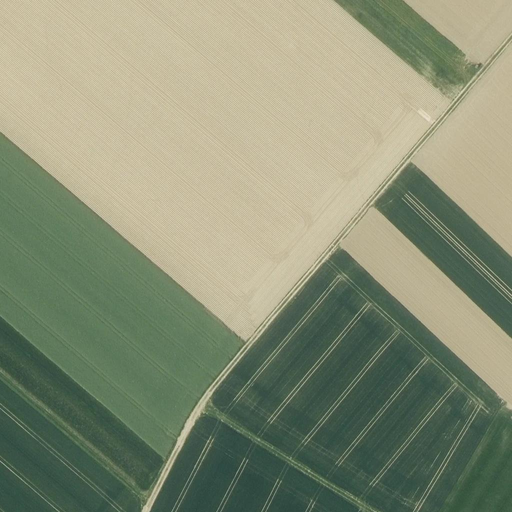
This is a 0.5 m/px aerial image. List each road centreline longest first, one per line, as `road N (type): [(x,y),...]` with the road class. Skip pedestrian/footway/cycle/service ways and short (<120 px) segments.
road 1 (track): [(199,406),(511,37)]
road 2 (track): [(365,511),(199,406)]
road 3 (track): [(149,503),(0,376)]
